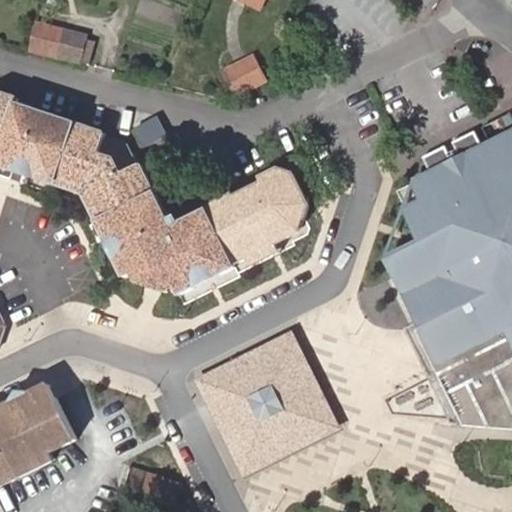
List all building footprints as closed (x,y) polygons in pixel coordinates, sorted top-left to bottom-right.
[(59,26),(36,21),(31,48),(54,54),(59,26)] [(79,60),(84,32),(59,26),(54,54),(79,60)] [(90,63),(95,41),(87,39),(89,33),(84,32),(79,60),(90,63)] [(185,55),(182,68),(215,74),(217,62),(185,55)] [(242,64),(252,89),(277,79),(266,55),(242,64)] [(182,68),(176,83),(207,94),(212,78),(182,68)] [(124,255),(121,256),(117,259),(119,263),(123,270),(128,280),(137,276),(167,260),(180,285),(186,296),(200,289),(198,282),(220,271),(223,277),(237,270),(236,267),(289,241),(285,232),(303,223),(309,204),(295,175),(278,168),(258,177),(261,183),(237,195),(234,189),(206,203),(209,209),(182,222),(179,217),(177,217),(173,220),(152,180),(148,173),(146,169),(142,170),(135,154),(132,147),(129,146),(109,139),(110,135),(22,105),(23,100),(5,94),(0,96),(0,151),(4,153),(0,166),(17,171),(19,164),(44,171),(42,180),(74,191),(77,182),(89,186),(97,201),(89,206),(105,236),(111,233),(122,252),(124,255)] [(511,132),(485,146),(476,128),(450,141),(453,147),(449,149),(446,143),(420,156),(430,175),(398,191),(422,240),(421,243),(420,245),(388,260),(417,322),(460,424),(511,428),(511,132)] [(19,164),(17,171),(42,180),(44,171),(19,164)] [(77,182),(74,191),(83,193),(89,206),(97,201),(89,186),(77,182)] [(117,259),(121,256),(124,255),(122,252),(111,233),(105,236),(117,259)] [(167,260),(137,276),(180,285),(167,260)] [(200,289),(223,277),(220,271),(198,282),(200,289)] [(0,350),(3,349),(13,326),(1,302),(0,301),(0,350)] [(247,478),(345,428),(299,334),(200,383),(247,478)] [(0,427),(56,398),(49,384),(0,410),(0,427)] [(0,487),(53,461),(50,454),(78,440),(56,398),(0,427),(0,487)] [(175,503),(182,482),(152,472),(144,493),(175,503)]
